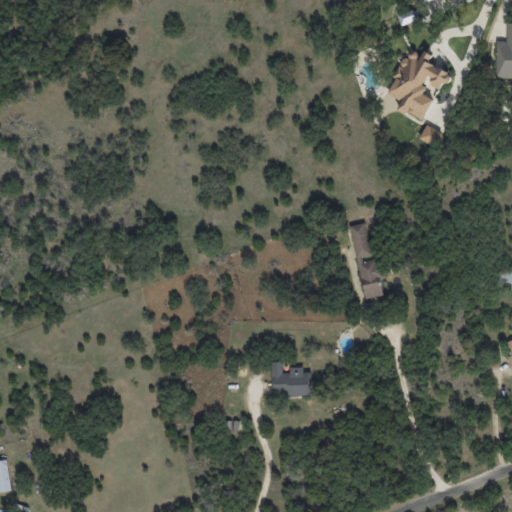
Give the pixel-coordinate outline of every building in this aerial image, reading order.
[(397,16),(402,26),(416,20),(412,9),(397,16)] [(496,78),(511,78),(511,22),(507,23),(506,41),(496,41),(496,78)] [(423,121),(441,83),(448,86),(453,74),(429,63),(433,55),(424,51),(421,56),(410,51),(406,59),(404,58),(387,94),(402,101),(398,109),(423,121)] [(433,146),(440,131),(426,124),(419,139),(433,146)] [(350,225),(364,299),(383,295),(379,276),(383,275),(379,257),(372,258),(365,222),(350,225)] [(511,282),(511,272),(497,272),(497,282),(511,282)] [(282,362),(272,362),(272,396),(310,395),(310,369),(283,370),(282,362)] [(0,492),(12,491),(6,460),(0,460),(0,492)]
